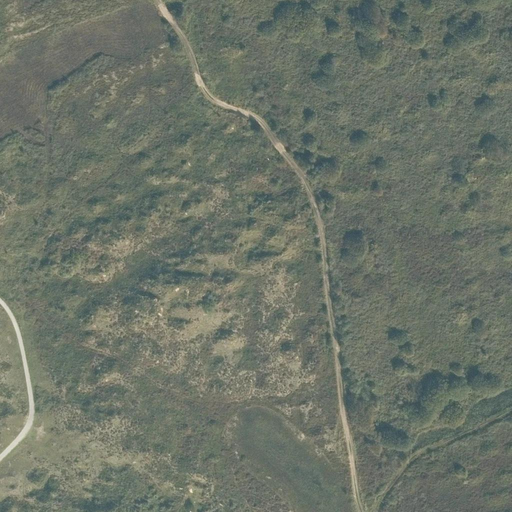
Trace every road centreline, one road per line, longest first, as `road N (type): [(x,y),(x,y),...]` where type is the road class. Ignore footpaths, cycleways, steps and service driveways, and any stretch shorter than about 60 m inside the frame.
road 1 (unknown): [(158,0),(209,97),(253,113),(313,194),(361,511)]
road 2 (track): [(511,409),(406,459),(367,511)]
